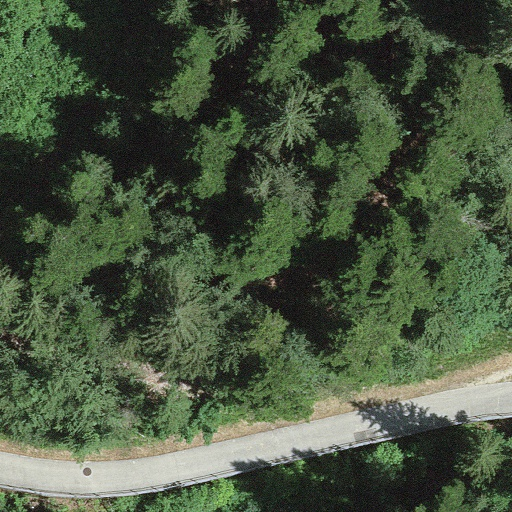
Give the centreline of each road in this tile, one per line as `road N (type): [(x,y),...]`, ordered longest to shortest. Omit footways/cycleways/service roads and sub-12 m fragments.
road 1 (track): [(0,465),(123,479),(196,470),(395,422),(511,381)]
road 2 (track): [(308,438),(48,355),(0,329)]
